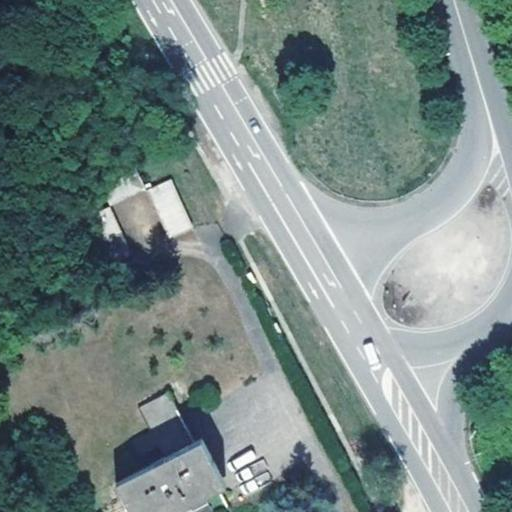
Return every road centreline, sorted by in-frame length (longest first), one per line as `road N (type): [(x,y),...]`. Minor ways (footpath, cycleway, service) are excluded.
road 1 (secondary): [(320,271),(166,0)]
road 2 (secondary): [(482,101),(460,173),(439,200),(320,271)]
road 3 (secondary): [(486,320),(466,511)]
road 4 (secondary): [(458,511),(390,390)]
road 5 (secondary): [(390,390),(320,271)]
